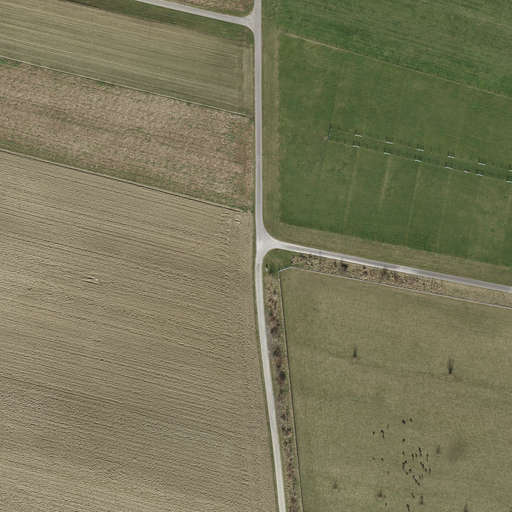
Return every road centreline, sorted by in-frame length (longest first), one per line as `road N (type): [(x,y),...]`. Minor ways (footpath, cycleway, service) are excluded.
road 1 (track): [(259,24),(261,244),(511,292)]
road 2 (track): [(261,244),(284,511)]
road 3 (track): [(134,0),(259,24)]
